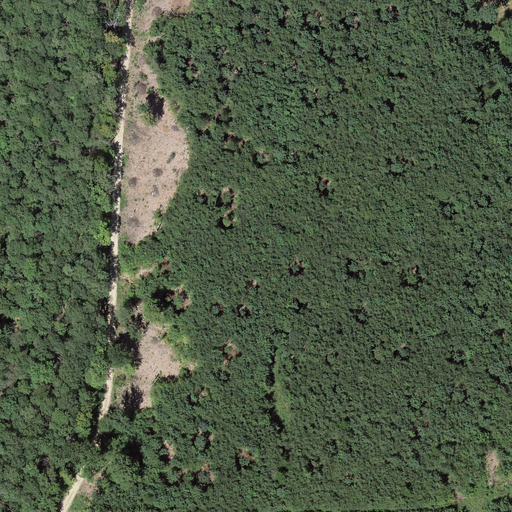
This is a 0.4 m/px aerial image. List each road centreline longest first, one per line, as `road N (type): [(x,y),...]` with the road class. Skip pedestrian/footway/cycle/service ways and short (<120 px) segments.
road 1 (track): [(61,511),(89,459),(105,403),(127,0)]
road 2 (track): [(278,435),(270,391),(274,275),(236,149),(255,79),(270,58),(252,0)]
road 3 (track): [(253,511),(278,435),(341,449),(473,392),(495,399),(472,511)]
